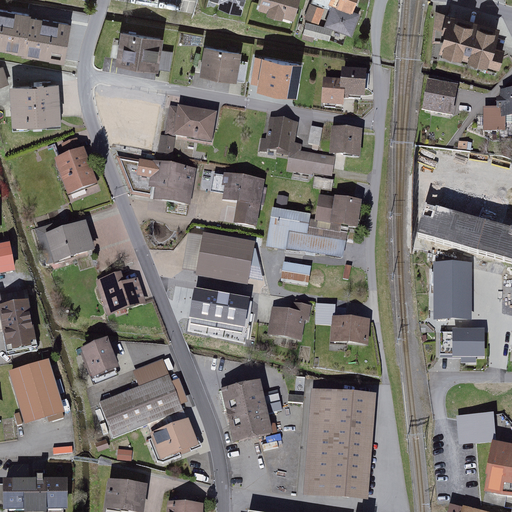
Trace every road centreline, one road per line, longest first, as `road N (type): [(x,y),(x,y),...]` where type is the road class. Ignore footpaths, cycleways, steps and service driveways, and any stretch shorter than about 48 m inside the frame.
road 1 (residential): [(87,79),(91,108),(218,444),(223,511)]
road 2 (residential): [(380,124),(87,79)]
road 3 (residential): [(380,124),(373,308)]
road 4 (residential): [(380,0),(380,124)]
